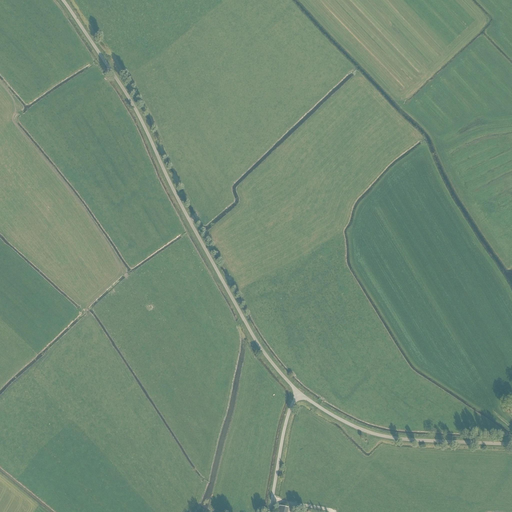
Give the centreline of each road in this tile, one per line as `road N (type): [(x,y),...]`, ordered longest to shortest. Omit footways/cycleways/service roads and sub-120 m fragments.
road 1 (unclassified): [(300,393),(260,349),(128,96),(62,0)]
road 2 (unclassified): [(511,444),(371,433),(300,393)]
road 3 (unclassified): [(269,511),(282,435),(300,393)]
